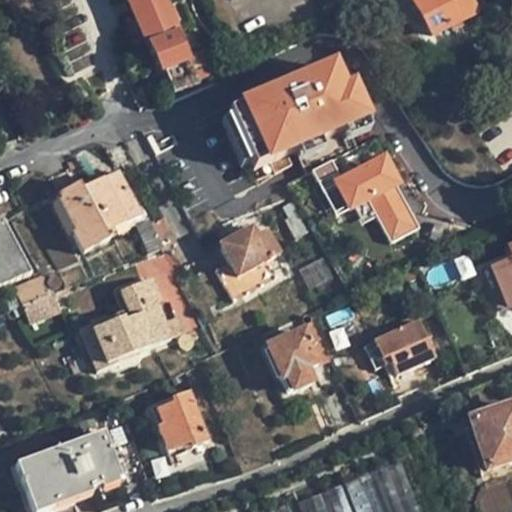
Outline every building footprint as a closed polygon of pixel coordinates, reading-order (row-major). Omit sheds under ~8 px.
[(168,90),(211,71),(200,48),(185,55),(160,0),(126,0),(157,73),(160,72),(167,89),(168,90)] [(411,0),(431,34),(474,11),(468,0),(411,0)] [(335,63),(238,106),(266,168),(371,122),(355,84),(346,88),(335,63)] [(386,150),(332,177),(349,209),(367,203),(390,243),(419,228),(396,187),(402,182),(386,150)] [(52,197),(79,255),(80,255),(106,241),(102,233),(135,216),(113,173),(78,190),(75,187),(52,197)] [(0,285),(26,274),(0,224),(0,223),(0,285)] [(164,246),(174,243),(165,225),(156,230),(164,246)] [(138,237),(145,254),(164,246),(156,230),(138,237)] [(225,302),(271,281),(262,264),(273,258),(262,233),(257,235),(254,230),(249,232),(247,230),(216,246),(223,261),(209,268),(225,302)] [(511,305),(511,260),(491,269),(508,307),(511,305)] [(20,306),(54,292),(46,274),(11,289),(20,306)] [(118,292),(125,312),(128,319),(115,324),(112,317),(76,332),(94,373),(136,355),(136,351),(166,338),(152,304),(156,301),(146,280),(118,292)] [(62,314),(54,292),(20,306),(29,327),(62,314)] [(128,319),(125,312),(112,317),(115,324),(128,319)] [(416,320),(370,341),(382,366),(388,363),(394,374),(433,356),(416,320)] [(315,365),(328,360),(313,325),(300,331),(315,365)] [(315,365),(300,331),(263,347),(278,381),(282,380),(290,397),(311,388),(303,370),(315,365)] [(382,366),(370,341),(360,346),(372,370),(382,366)] [(206,440),(184,391),(152,405),(160,424),(157,425),(167,449),(186,441),(189,446),(206,440)] [(511,458),(511,415),(509,407),(465,422),(482,470),(511,458)] [(86,491),(117,479),(99,433),(11,466),(28,511),(40,511),(49,509),(47,501),(84,488),(86,491)] [(421,511),(400,459),(264,511),(421,511)]
